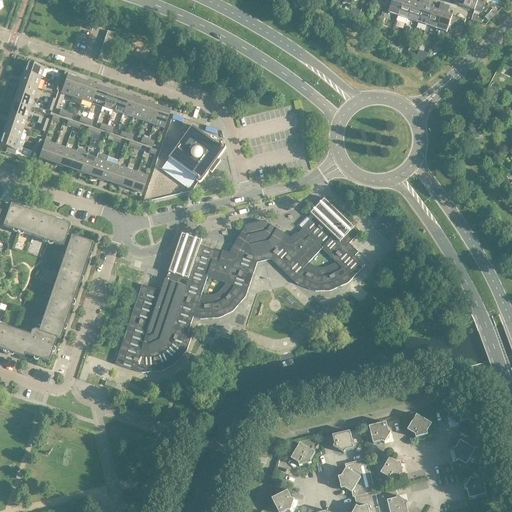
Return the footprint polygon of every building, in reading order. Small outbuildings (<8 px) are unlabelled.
[(392,0),(388,13),(398,16),(403,0),(392,0)] [(405,0),(403,0),(398,16),(396,21),(406,24),(408,20),(413,3),(405,0)] [(419,0),(418,4),(413,3),(408,20),(417,23),(424,0),(419,0)] [(430,1),(428,0),(424,0),(417,23),(427,26),(433,9),(428,8),(430,1)] [(478,1),(475,0),(458,0),(457,5),(474,11),(478,1)] [(438,11),(433,9),(427,26),(436,29),(442,13),(443,11),(445,6),(440,4),(438,11)] [(351,7),(348,15),(357,18),(360,10),(351,7)] [(360,12),(358,18),(368,21),(370,15),(360,12)] [(452,16),(442,13),(436,29),(446,33),(447,30),(452,16)] [(465,20),(452,16),(447,30),(460,34),(465,20)] [(118,35),(107,31),(105,37),(116,41),(118,35)] [(116,41),(105,37),(103,43),(114,47),(116,41)] [(114,47),(103,43),(101,48),(112,52),(114,47)] [(388,43),(386,49),(395,53),(398,47),(388,43)] [(112,52),(101,48),(99,54),(110,58),(112,52)] [(419,50),(415,60),(424,63),(427,53),(419,50)] [(110,58),(99,54),(97,60),(108,64),(110,58)] [(44,68),(26,62),(23,73),(40,79),(44,68)] [(40,79),(23,73),(19,83),(37,89),(40,79)] [(77,79),(66,76),(60,93),(71,97),(77,79)] [(87,83),(77,79),(71,97),(81,100),(87,83)] [(37,89),(19,83),(16,93),(33,99),(37,89)] [(97,86),(87,83),(81,100),(91,104),(97,86)] [(108,90),(97,86),(91,104),(102,107),(108,90)] [(118,93),(108,90),(102,107),(112,111),(118,93)] [(33,99),(16,93),(12,103),(30,109),(33,99)] [(128,97),(118,93),(112,111),(122,114),(128,97)] [(138,100),(128,97),(122,114),(132,118),(138,100)] [(148,104),(138,100),(132,118),(143,121),(148,104)] [(30,109),(12,103),(9,114),(26,120),(30,109)] [(159,107),(148,104),(143,121),(153,125),(159,107)] [(169,111),(159,107),(153,125),(163,128),(169,111)] [(26,120),(9,114),(5,124),(23,130),(26,120)] [(23,130),(5,124),(2,134),(19,140),(23,130)] [(169,159),(161,170),(187,189),(195,177),(197,178),(197,179),(196,179),(196,180),(196,181),(196,182),(197,182),(197,183),(198,183),(199,183),(200,183),(201,183),(201,182),(225,149),(225,148),(226,148),(226,147),(225,147),(225,146),(225,145),(224,145),(223,145),(222,145),(221,145),(221,146),(220,146),(216,143),(193,126),(169,159)] [(19,140),(2,134),(0,138),(0,145),(6,148),(15,151),(19,140)] [(55,145),(44,141),(38,158),(49,162),(55,145)] [(65,148),(55,145),(49,162),(59,166),(65,148)] [(75,152),(65,148),(59,166),(69,169),(75,152)] [(85,155),(75,152),(69,169),(79,173),(85,155)] [(97,154),(96,159),(90,176),(100,180),(106,162),(107,157),(97,154)] [(96,159),(85,155),(79,173),(90,176),(96,159)] [(116,166),(106,162),(100,180),(110,183),(116,166)] [(126,169),(116,166),(110,183),(120,187),(126,169)] [(136,173),(126,169),(120,187),(130,190),(136,173)] [(147,176),(136,173),(130,190),(141,194),(147,176)] [(349,244),(360,233),(324,198),(309,214),(314,218),(301,231),(298,235),(296,233),(286,243),(284,240),(280,238),(283,233),(264,221),(255,224),(264,261),(271,260),(297,285),(315,292),(330,291),(348,284),(365,266),(355,256),(358,253),(349,244)] [(9,204),(6,215),(2,226),(18,232),(19,229),(23,231),(22,233),(32,237),(39,215),(25,210),(25,209),(24,209),(20,208),(20,207),(19,207),(19,208),(9,204)] [(54,220),(39,215),(32,237),(42,240),(43,237),(47,239),(46,242),(62,247),(69,225),(60,222),(60,221),(59,222),(55,220),(55,219),(54,219),(54,220)] [(219,318),(233,312),(234,310),(245,297),(257,263),(264,261),(255,224),(245,226),(234,245),(239,248),(236,252),(235,255),(223,251),(222,253),(200,246),(202,240),(182,233),(180,238),(166,280),(165,279),(161,291),(198,304),(193,317),(200,320),(219,318)] [(92,243),(70,236),(62,260),(84,268),(88,254),(92,243)] [(84,268),(62,260),(54,284),(76,292),(84,268)] [(76,292),(54,284),(46,308),(67,316),(76,292)] [(198,304),(161,291),(142,285),(130,320),(115,364),(141,373),(161,372),(174,366),(187,351),(192,334),(188,333),(193,317),(198,304)] [(46,308),(38,331),(37,332),(56,339),(59,340),(67,316),(46,308)] [(30,336),(29,335),(0,325),(0,349),(2,351),(3,348),(8,349),(7,352),(23,358),(24,354),(30,336)] [(30,331),(29,335),(30,336),(24,354),(48,362),(56,339),(37,332),(38,331),(34,330),(30,331)] [(464,404),(447,408),(449,416),(447,419),(458,426),(460,423),(468,421),(464,404)] [(416,415),(407,430),(415,435),(416,438),(428,435),(427,432),(432,424),(417,415),(416,415)] [(388,431),(386,423),(369,427),(373,444),(382,442),(384,444),(391,433),(388,431)] [(354,449),(350,432),(332,436),(335,444),(333,447),(344,454),(345,451),(354,449)] [(466,465),(475,450),(460,441),(456,448),(453,449),(456,461),(459,461),(466,465)] [(300,444),(291,459),(298,463),(299,466),(311,463),(311,460),(315,453),(300,444)] [(400,475),(403,474),(400,462),(397,463),(390,458),(380,473),(395,483),(400,475)] [(352,493),(354,497),(375,492),(366,459),(345,464),(346,469),(341,476),(338,477),(341,489),(344,489),(352,493)] [(486,495),(482,478),(474,480),(471,478),(464,489),(467,490),(469,499),(486,495)] [(395,487),(375,492),(379,511),(407,511),(406,505),(408,503),(397,496),(395,487)] [(287,491),(272,499),(278,511),(284,511),(287,510),(290,511),(294,500),(291,499),(287,491)] [(379,511),(375,492),(354,497),(356,506),(352,511),(379,511)]
